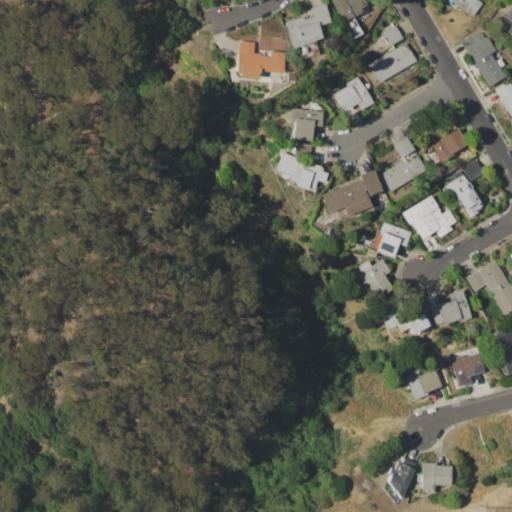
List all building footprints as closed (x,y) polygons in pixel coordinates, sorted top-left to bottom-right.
[(330,0),(364,0),(367,5),(361,8),(363,13),(353,17),(362,33),(352,38),(343,22),(342,22),(330,0)] [(478,0),(482,2),(473,16),(466,12),(465,13),(457,8),(455,10),(441,0),(478,0)] [(511,22),(503,17),(511,1),(511,22)] [(284,21),(312,13),(310,8),(324,3),(330,22),(318,26),(322,38),(314,40),(314,42),(293,49),(284,21)] [(381,33),(395,25),(403,38),(389,47),(381,33)] [(459,41),(476,31),(481,40),(482,40),(504,77),(486,88),(459,41)] [(238,41),(253,42),(252,53),(260,54),(260,56),(268,57),(269,50),(284,52),(281,73),(258,71),(257,79),(238,78),(238,74),(235,73),(238,41)] [(368,64),(406,43),(416,62),(379,83),(368,64)] [(333,94),(347,86),(346,83),(358,76),(373,103),(360,110),(357,104),(343,111),(333,94)] [(511,120),(494,88),(508,80),(511,86),(511,120)] [(292,108),(302,109),(303,102),(313,103),(312,111),(323,112),(321,126),(312,125),(310,141),(292,139),(294,122),(291,122),(292,108)] [(426,137),(438,130),(442,136),(457,128),(466,144),(451,153),(452,155),(440,162),(426,137)] [(392,145),(406,136),(417,153),(416,154),(426,169),(389,193),(378,176),(402,160),(392,145)] [(281,151),(294,156),(295,142),(311,144),(310,162),(321,166),(320,168),(322,168),(321,170),(327,173),(323,183),(316,180),(311,193),(287,184),(290,175),(274,169),(281,151)] [(460,167),(474,159),(482,173),(468,181),(460,167)] [(373,170),(384,201),(346,215),(343,208),(325,214),(318,197),(326,194),(325,190),(332,188),(332,187),(359,177),(358,175),(373,170)] [(444,179),(459,170),(481,206),(479,207),(480,208),(475,210),(477,213),(469,219),(461,206),(459,207),(454,200),(456,199),(444,179)] [(402,213),(431,195),(442,213),(448,209),(456,221),(449,225),(451,229),(438,237),(434,230),(420,238),(411,223),(409,225),(402,213)] [(384,222),(410,232),(405,246),(398,243),(392,258),(376,252),(374,257),(364,256),(367,248),(375,251),(376,249),(372,247),(377,234),(379,234),(384,222)] [(351,277),(360,272),(356,266),(367,259),(370,265),(381,258),(389,271),(383,275),(391,288),(374,299),(367,288),(361,292),(351,277)] [(464,278),(494,260),(511,290),(511,308),(503,313),(485,283),(472,291),(464,278)] [(435,306),(450,301),(447,294),(461,290),(470,318),(459,321),(458,320),(441,325),(440,323),(434,325),(429,309),(436,308),(435,306)] [(379,314),(416,297),(428,325),(426,326),(427,328),(416,334),(415,332),(410,334),(407,327),(396,332),(393,326),(386,329),(379,314)] [(494,332),(511,327),(511,372),(505,374),(494,332)] [(449,358),(462,354),(462,356),(478,352),(483,371),(468,376),(470,383),(457,386),(453,375),(449,376),(446,365),(450,364),(449,358)] [(404,376),(418,371),(420,375),(434,370),(440,387),(426,392),(427,395),(412,400),(404,376)] [(403,457),(416,463),(402,495),(401,494),(396,505),(382,488),(388,474),(387,474),(390,467),(391,467),(392,466),(394,467),(397,460),(401,462),(403,457)] [(420,463),(433,463),(433,465),(450,465),(450,485),(433,485),(433,493),(420,493),(420,487),(419,487),(419,481),(416,481),(416,473),(420,473),(420,463)]
